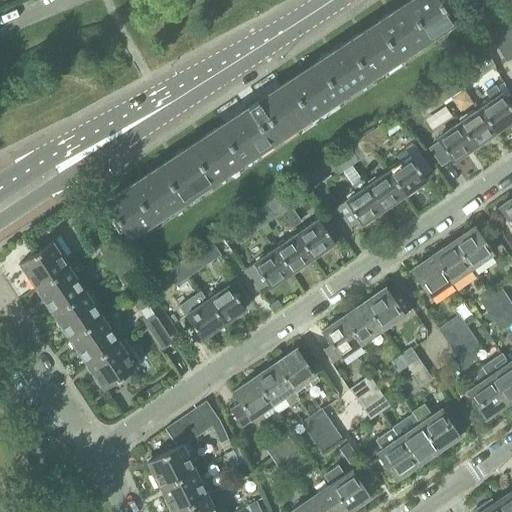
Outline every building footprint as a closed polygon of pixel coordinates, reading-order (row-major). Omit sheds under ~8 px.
[(409,0),(101,204),(102,206),(105,204),(126,237),(124,239),(125,241),(293,130),(457,22),(455,20),(453,21),(438,0),(409,0)] [(489,0),(473,0),(479,10),(491,3),(489,0)] [(511,21),(490,33),(498,47),(511,39),(511,21)] [(511,39),(498,47),(505,61),(511,57),(511,39)] [(449,78),(457,91),(479,76),(470,63),(449,78)] [(449,78),(441,83),(450,96),(457,91),(449,78)] [(428,111),(450,96),(441,83),(420,98),(428,111)] [(491,101),(479,109),(496,133),(511,122),(511,110),(495,86),(485,92),(491,101)] [(479,109),(458,124),(474,148),(496,133),(479,109)] [(438,142),(429,148),(441,166),(450,160),(452,163),(474,148),(458,124),(436,139),(438,142)] [(379,126),(356,142),(365,154),(388,139),(379,126)] [(356,142),(349,147),(358,159),(365,154),(356,142)] [(400,163),(388,172),(404,196),(426,181),(423,177),(433,170),(414,143),(395,156),(400,163)] [(342,151),(328,161),(337,174),(351,164),(358,159),(349,147),(342,151)] [(367,186),(366,187),(383,211),(404,196),(388,172),(367,186)] [(358,192),(336,207),(350,228),(358,222),(361,226),(383,211),(366,187),(367,186),(362,179),(353,185),(358,192)] [(265,204),(274,217),(296,202),(287,189),(265,204)] [(511,198),(499,208),(511,226),(511,198)] [(265,204),(259,208),(267,221),(274,217),(265,204)] [(267,221),(259,208),(237,223),(246,236),(267,221)] [(318,220),(296,234),(312,259),(334,244),(329,236),(338,230),(327,214),(318,220)] [(90,218),(79,225),(96,250),(100,248),(107,243),(90,218)] [(474,228),(453,242),(471,268),(492,254),(474,228)] [(296,234),(274,249),(291,273),(312,259),(296,234)] [(70,268),(69,266),(59,251),(67,246),(61,237),(21,264),(37,289),(70,268)] [(210,242),(189,256),(198,269),(219,255),(210,242)] [(453,242),(432,256),(450,283),(471,268),(453,242)] [(116,256),(107,243),(100,248),(109,261),(116,256)] [(274,249),(244,270),(258,290),(267,285),(269,288),(291,273),(274,249)] [(177,284),(198,269),(189,256),(168,271),(177,284)] [(432,256),(411,270),(429,297),(450,283),(432,256)] [(76,261),(69,266),(70,268),(37,289),(54,314),(86,293),(75,276),(83,271),(76,261)] [(132,281),(123,268),(117,272),(126,285),(132,281)] [(237,280),(207,301),(223,325),(245,310),(243,306),(251,301),(237,280)] [(479,301),(487,312),(498,304),(508,298),(500,286),(479,301)] [(384,289),(363,303),(382,329),(411,309),(400,292),(391,298),(384,289)] [(200,292),(179,306),(185,315),(185,316),(201,340),(223,325),(207,301),(200,292)] [(71,339),(103,318),(86,293),(54,314),(71,339)] [(149,306),(140,293),(134,297),(143,310),(149,306)] [(511,304),(508,298),(498,304),(487,312),(493,322),(511,308),(511,304)] [(363,303),(343,317),(361,344),(382,329),(363,303)] [(511,323),(511,308),(493,322),(500,332),(511,323)] [(445,340),(457,332),(466,325),(459,315),(438,329),(445,340)] [(174,343),(157,317),(146,325),(163,350),(174,343)] [(343,317),(322,332),(331,345),(324,349),(333,363),(361,344),(343,317)] [(88,364),(120,342),(119,342),(103,318),(71,339),(88,364)] [(452,350),(473,335),(466,325),(457,332),(445,340),(452,350)] [(452,350),(458,359),(464,369),(477,360),(471,352),(480,345),(473,335),(452,350)] [(125,338),(119,342),(120,342),(88,364),(105,389),(137,368),(134,364),(138,362),(129,350),(132,348),(125,338)] [(398,371),(408,365),(418,358),(411,349),(392,362),(398,371)] [(275,364),(293,390),(313,376),(295,350),(275,364)] [(424,368),(418,358),(408,365),(414,375),(424,368)] [(511,366),(510,363),(488,378),(507,404),(511,400),(511,366)] [(272,404),(283,397),(289,406),(299,399),(293,390),(275,364),(254,378),(272,404)] [(486,418),(507,404),(488,378),(481,367),(471,374),(478,385),(468,392),(486,418)] [(431,378),(424,368),(414,375),(421,385),(431,378)] [(367,393),(376,387),(369,376),(349,390),(356,400),(367,393)] [(272,404),(254,378),(233,392),(240,402),(230,408),(241,425),(251,418),(272,404)] [(363,410),(373,403),(383,397),(376,387),(367,393),(356,400),(363,410)] [(149,389),(144,392),(147,398),(153,394),(149,389)] [(390,406),(383,397),(373,403),(363,410),(370,420),(390,406)] [(196,408),(210,428),(212,426),(219,421),(206,401),(196,408)] [(411,412),(419,425),(437,451),(459,437),(441,410),(432,416),(424,404),(411,412)] [(185,415),(200,435),(210,428),(196,408),(185,415)] [(308,434),(318,426),(328,419),(321,408),(300,423),(308,434)] [(174,422),(188,442),(188,443),(200,435),(185,415),(174,422)] [(325,436),(335,429),(328,419),(318,426),(308,434),(314,443),(325,436)] [(228,441),(219,421),(212,426),(220,444),(228,441)] [(177,448),(182,445),(188,442),(174,422),(164,429),(177,448)] [(419,425),(399,438),(417,465),(437,451),(419,425)] [(396,479),(417,465),(399,438),(399,439),(392,428),(379,437),(386,447),(378,453),(396,479)] [(335,429),(325,436),(314,443),(321,454),(342,439),(335,429)] [(272,458),(282,451),(293,444),(285,433),(264,447),(272,458)] [(282,451),(272,458),(278,468),(299,454),(293,444),(282,451)] [(182,445),(177,448),(148,462),(160,488),(195,471),(182,445)] [(232,469),(240,465),(234,452),(226,455),(232,469)] [(299,454),(278,468),(285,478),(306,464),(299,454)] [(331,485),(349,511),(369,498),(351,471),(345,476),(338,465),(324,475),(331,485)] [(172,511),(207,495),(207,494),(195,471),(160,488),(172,511)] [(230,495),(242,489),(237,479),(225,485),(230,495)] [(331,485),(310,499),(318,511),(348,511),(349,511),(331,485)] [(226,511),(216,490),(207,494),(207,495),(172,511),(226,511)] [(511,511),(511,491),(495,504),(500,511),(511,511)] [(318,511),(310,499),(291,511),(318,511)] [(500,511),(495,504),(491,499),(473,511),(472,511),(500,511)] [(261,511),(257,502),(249,506),(252,511),(261,511)]
